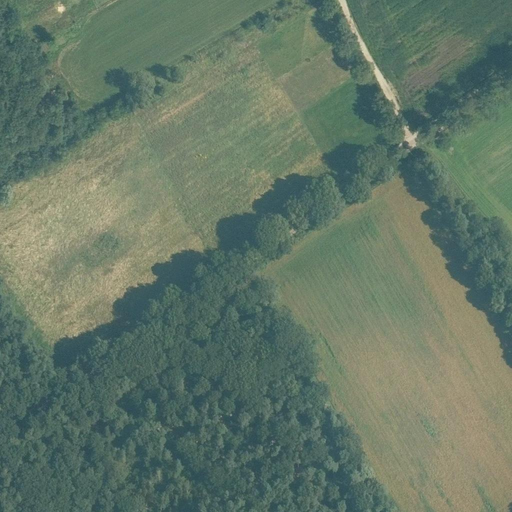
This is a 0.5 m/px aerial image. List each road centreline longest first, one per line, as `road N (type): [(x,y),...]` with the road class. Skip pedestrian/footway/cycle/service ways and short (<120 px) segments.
road 1 (track): [(19,422),(414,145)]
road 2 (track): [(409,139),(344,0)]
